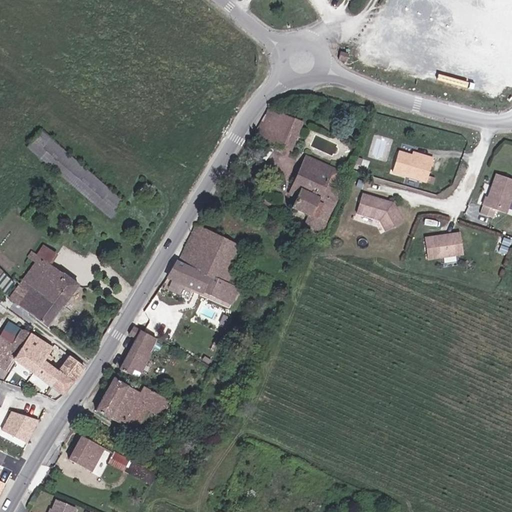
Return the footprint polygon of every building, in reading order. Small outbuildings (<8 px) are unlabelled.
[(284,149),(296,119),(272,109),(252,134),(284,149)] [(296,119),(284,149),(291,152),(303,122),(296,119)] [(28,147),(112,219),(125,204),(41,132),(28,147)] [(433,158),(425,156),(424,159),(412,156),(398,152),(393,173),(427,182),(428,176),(433,158)] [(326,186),(334,189),(341,173),(306,156),(302,164),(330,177),(326,186)] [(330,177),(302,164),(292,188),(300,191),(297,198),(293,208),(308,215),(327,224),(333,210),(335,211),(342,193),(334,189),(326,186),(330,177)] [(511,179),(498,175),(490,198),(488,198),(482,214),(495,219),(498,210),(508,214),(511,202),(511,179)] [(300,191),(292,188),(289,195),(297,198),(300,191)] [(358,214),(381,222),(388,233),(405,222),(393,204),(363,194),(358,214)] [(323,233),(327,224),(308,215),(304,225),(323,233)] [(239,261),(244,249),(197,225),(179,261),(228,283),(229,282),(233,272),(239,261)] [(431,260),(466,254),(463,233),(428,239),(431,260)] [(511,238),(503,236),(500,244),(511,247),(511,238)] [(37,256),(50,265),(57,255),(44,246),(37,256)] [(251,252),(244,249),(239,261),(245,264),(251,252)] [(31,314),(61,273),(50,265),(37,256),(33,252),(28,258),(36,264),(20,285),(11,298),(31,314)] [(179,261),(177,261),(168,277),(204,294),(204,293),(232,305),(239,288),(228,283),(179,261)] [(14,284),(1,271),(0,272),(0,290),(5,296),(14,284)] [(240,275),(233,272),(229,282),(235,285),(240,275)] [(78,285),(61,273),(31,314),(47,327),(63,306),(78,285)] [(134,370),(141,373),(150,353),(149,353),(156,339),(133,327),(129,335),(137,339),(120,369),(132,375),(134,370)] [(15,360),(64,396),(84,368),(59,349),(57,351),(31,333),(20,350),(0,337),(0,366),(8,371),(15,360)] [(134,370),(132,375),(138,378),(141,373),(134,370)] [(135,384),(132,389),(114,378),(96,411),(135,432),(148,410),(161,418),(171,401),(139,384),(138,386),(135,384)] [(10,408),(3,431),(32,440),(39,417),(10,408)] [(69,460),(92,472),(104,448),(82,436),(69,460)] [(181,442),(175,454),(184,459),(191,447),(181,442)] [(130,460),(138,464),(145,450),(137,446),(130,460)] [(138,478),(144,467),(138,464),(130,460),(115,452),(110,463),(138,478)] [(76,511),(77,510),(57,501),(52,511),(76,511)]
